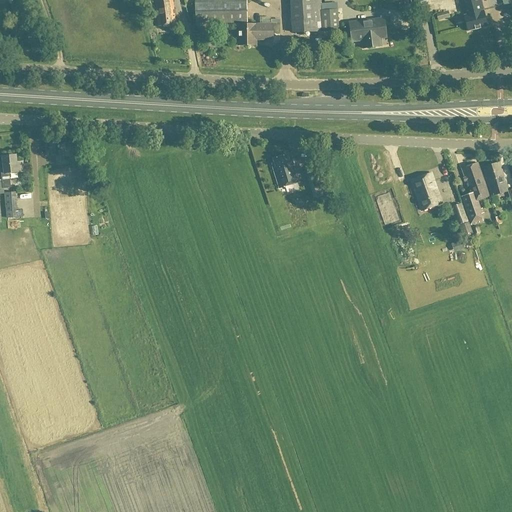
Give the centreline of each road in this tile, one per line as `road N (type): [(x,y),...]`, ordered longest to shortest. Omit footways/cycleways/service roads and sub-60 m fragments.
road 1 (unclassified): [(498,73),(283,85),(0,68)]
road 2 (unclassified): [(494,146),(0,120)]
road 3 (primary): [(359,113),(0,95)]
road 4 (primary): [(511,102),(359,113)]
road 5 (primary): [(359,113),(511,118)]
